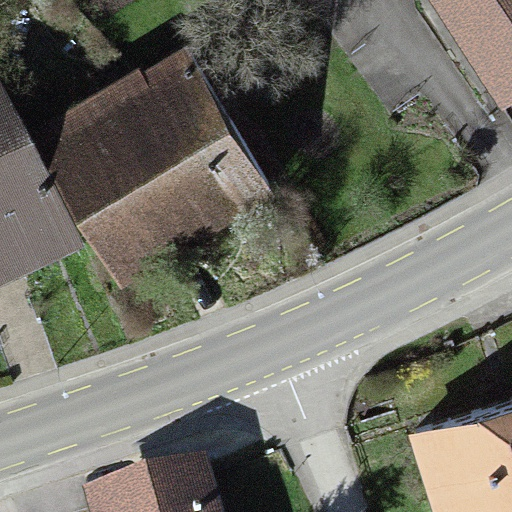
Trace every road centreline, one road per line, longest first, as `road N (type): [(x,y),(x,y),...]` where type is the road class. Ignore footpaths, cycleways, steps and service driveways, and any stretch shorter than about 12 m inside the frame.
road 1 (tertiary): [(511,222),(269,340),(0,442)]
road 2 (track): [(269,340),(338,511)]
